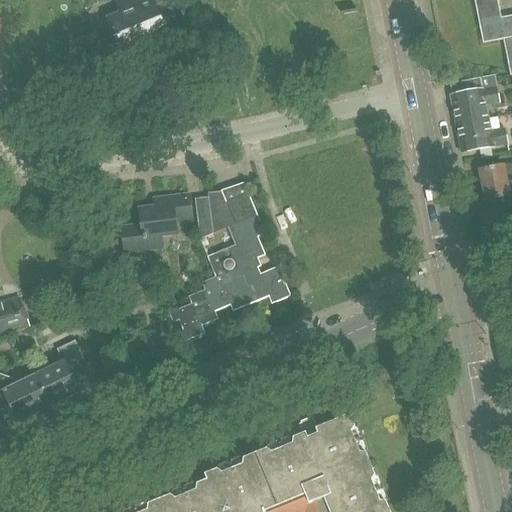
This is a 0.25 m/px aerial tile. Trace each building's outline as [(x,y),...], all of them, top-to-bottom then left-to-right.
[(129,57),(131,62),(149,55),(147,49),(153,47),(154,49),(172,41),(157,7),(172,1),(171,0),(114,0),(121,14),(107,20),(116,41),(102,47),(109,65),(129,57)] [(511,0),(474,0),(483,44),(503,40),(511,76),(511,0)] [(451,96),(457,125),(488,119),(485,105),(500,102),(497,87),(451,96)] [(457,125),(462,153),(508,144),(505,128),(490,131),(488,119),(457,125)] [(511,163),(480,170),(486,202),(510,197),(511,203),(511,202),(511,179),(506,181),(505,175),(511,174),(511,163)] [(272,304),(291,296),(278,267),(261,274),(258,267),(261,266),(258,259),(265,255),(258,237),(265,234),(243,184),(220,194),(234,226),(226,229),(233,245),(207,257),(216,278),(202,284),(205,291),(189,298),(192,305),(170,314),(174,324),(179,322),(188,342),(205,335),(202,328),(218,321),(215,314),(231,307),(233,312),(269,297),(272,304)] [(175,222),(191,220),(188,195),(155,199),(156,208),(140,209),(141,225),(122,228),(125,253),(161,249),(160,237),(176,236),(175,222)] [(210,219),(197,220),(199,240),(212,235),(210,219)] [(0,309),(0,337),(26,329),(19,304),(0,309)] [(49,407),(52,406),(52,407),(62,402),(62,401),(81,391),(73,375),(87,368),(74,341),(56,350),(63,363),(34,376),(49,407)] [(123,368),(108,375),(115,392),(131,385),(123,368)] [(34,376),(18,384),(16,381),(2,376),(0,376),(0,410),(9,406),(17,423),(37,413),(38,414),(48,409),(48,408),(49,407),(34,376)] [(390,511),(350,415),(316,429),(314,424),(306,422),(298,425),(303,434),(205,475),(207,481),(131,511),(390,511)]
